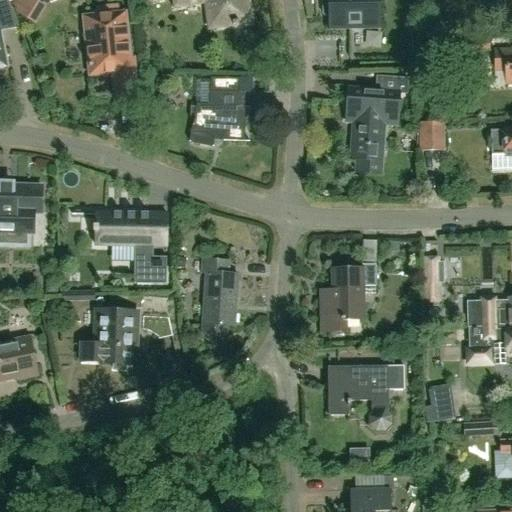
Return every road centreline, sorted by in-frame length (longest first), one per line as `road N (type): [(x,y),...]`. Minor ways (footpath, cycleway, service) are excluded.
road 1 (residential): [(0,136),(68,145),(290,215)]
road 2 (residential): [(270,352),(223,388),(0,435)]
road 3 (residential): [(290,215),(511,216)]
road 4 (residential): [(290,215),(297,71),(288,0)]
road 5 (residential): [(292,511),(281,372),(270,352)]
road 6 (residential): [(270,352),(290,215)]
